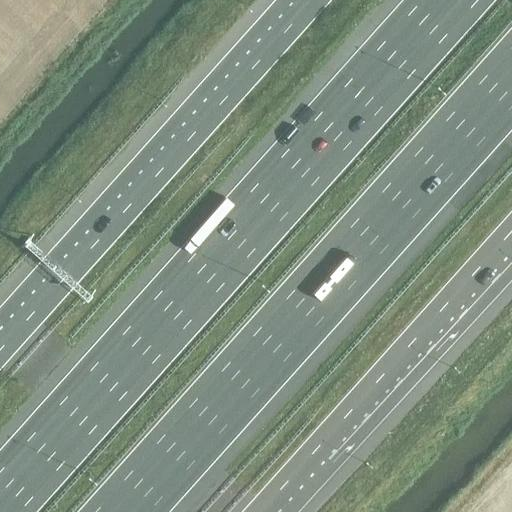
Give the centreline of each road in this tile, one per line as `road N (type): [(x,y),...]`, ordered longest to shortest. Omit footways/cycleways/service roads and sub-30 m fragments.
road 1 (motorway): [(442,0),(0,495)]
road 2 (motorway): [(129,511),(511,85)]
road 3 (motorway): [(311,0),(0,349)]
road 4 (motorway): [(260,511),(511,231)]
